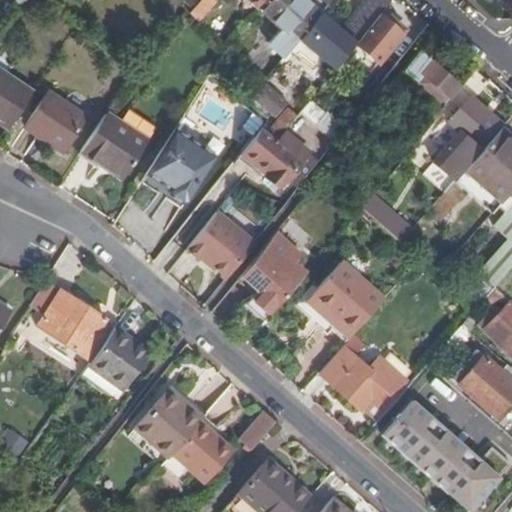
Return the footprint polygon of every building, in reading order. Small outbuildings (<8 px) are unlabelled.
[(212,0),(200,0),(188,14),(199,23),(215,3),(212,0)] [(246,0),(258,11),(267,0),(246,0)] [(283,58),(319,15),(302,0),(267,0),(258,11),(280,31),(268,45),(283,58)] [(306,44),(333,68),(355,42),(378,15),(390,0),(364,0),(357,8),(338,31),(327,20),(306,44)] [(378,15),(355,42),(376,60),(385,49),(388,51),(401,33),(378,15)] [(460,88),(417,54),(405,69),(419,81),(409,92),(432,111),(444,97),(449,101),(460,88)] [(0,124),(8,130),(33,92),(0,71),(0,124)] [(48,93),(25,128),(62,152),(85,118),(48,93)] [(497,131),(501,126),(470,99),(450,124),(461,134),(436,165),(454,180),(463,170),(497,131)] [(306,101),(298,113),(328,133),(336,121),(306,101)] [(267,104),(259,112),(279,129),(286,121),(267,104)] [(120,123),(105,113),(80,153),(121,179),(155,128),(128,111),(120,123)] [(181,207),(213,155),(172,130),(140,182),(181,207)] [(511,144),(497,131),(463,170),(502,203),(508,196),(511,191),(511,150),(509,147),(511,144)] [(276,144),(260,132),(242,154),(281,185),(300,163),(293,157),(301,147),(284,134),(276,144)] [(344,173),(356,183),(362,175),(351,166),(344,173)] [(323,173),(311,188),(341,214),(353,200),(323,173)] [(411,194),(402,204),(420,220),(428,210),(411,194)] [(511,199),(508,196),(502,203),(497,208),(505,215),(493,228),(505,239),(478,272),(495,287),(511,267),(511,199)] [(183,248),(222,280),(255,240),(216,208),(183,248)] [(391,215),(382,225),(404,245),(413,234),(391,215)] [(305,256),(275,232),(239,277),(253,288),(247,295),(270,314),(307,273),(298,266),(305,256)] [(342,263),(313,296),(339,320),(334,326),(349,339),(353,336),(384,300),(342,263)] [(90,361),(107,337),(99,331),(105,321),(61,292),(38,326),(90,361)] [(339,320),(313,296),(308,292),(296,306),(327,334),(334,326),(339,320)] [(0,328),(10,313),(0,306),(0,328)] [(511,309),(510,308),(491,329),(511,347),(511,309)] [(455,351),(471,333),(462,325),(446,344),(455,351)] [(107,337),(90,361),(81,373),(113,397),(116,393),(119,396),(151,354),(113,328),(107,337)] [(364,346),(353,336),(349,339),(319,373),(360,410),(370,399),(385,412),(409,385),(379,359),(369,370),(354,357),(364,346)] [(511,401),(511,369),(506,364),(500,371),(483,357),(459,385),(498,419),(511,401)] [(428,364),(409,385),(385,412),(372,427),(408,458),(464,395),(428,364)] [(134,436),(166,464),(173,457),(201,424),(204,420),(189,408),(185,412),(168,397),(134,436)] [(274,423),(263,413),(240,440),(251,449),(274,423)] [(201,424),(173,457),(192,473),(203,482),(231,451),(201,424)] [(0,444),(17,456),(27,440),(7,427),(0,436),(0,444)] [(183,484),(192,473),(173,457),(166,464),(163,467),(183,484)] [(266,460),(238,493),(259,511),(297,511),(310,497),(266,460)] [(231,501),(243,511),(259,511),(238,493),(231,501)] [(322,511),(346,511),(333,500),(322,511)]
